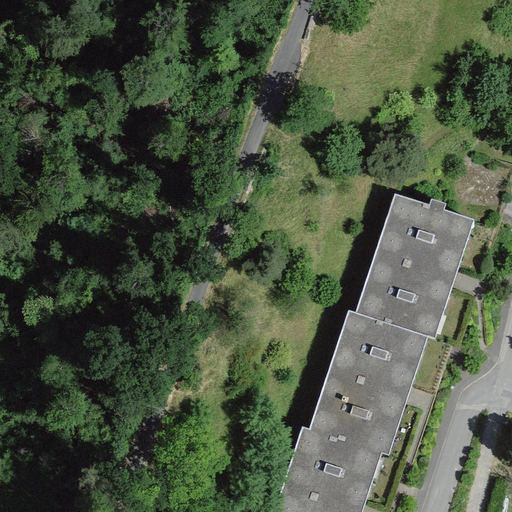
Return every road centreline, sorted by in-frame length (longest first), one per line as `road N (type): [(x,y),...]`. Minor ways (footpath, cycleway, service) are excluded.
road 1 (residential): [(311,0),(110,511)]
road 2 (residential): [(511,394),(477,400),(430,511)]
